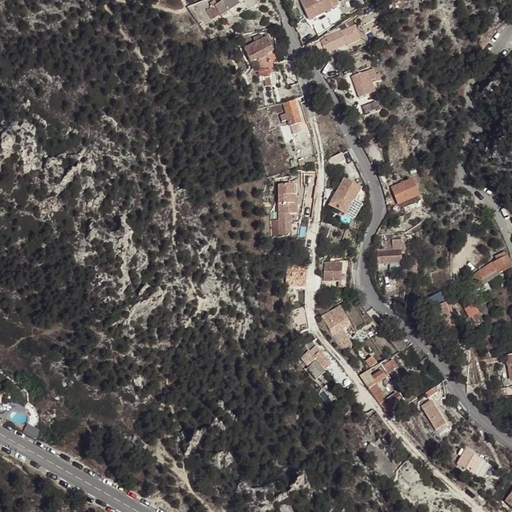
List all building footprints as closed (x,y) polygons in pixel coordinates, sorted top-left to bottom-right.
[(240,5),(237,0),(222,0),(224,2),(208,12),(212,19),(220,14),(221,16),(240,5)] [(304,0),(301,2),(308,17),(316,13),(314,9),(322,5),(324,10),(332,6),(329,0),(304,0)] [(326,52),(346,43),(344,38),(349,36),(346,29),(344,25),(340,28),(342,33),(321,42),(326,52)] [(255,42),(244,47),(252,61),(258,58),(262,59),(266,57),(268,53),(267,51),(272,48),(267,36),(263,38),(262,35),(254,38),(255,42)] [(317,44),(320,54),(326,52),(321,42),(317,44)] [(259,69),(259,78),(262,77),(264,77),(265,78),(270,77),(269,70),(259,69)] [(359,98),(374,93),(367,71),(352,76),(359,98)] [(262,77),(259,78),(259,82),(265,80),(266,87),(272,86),(270,77),(265,78),(264,77),(262,77)] [(304,97),(300,83),(290,86),(294,101),(304,97)] [(301,123),(294,101),(283,104),(290,126),(292,126),(294,134),(301,133),(299,124),(301,123)] [(330,205),(353,220),(361,207),(355,203),(362,191),(344,180),(330,205)] [(399,205),(419,196),(412,181),(393,189),(399,205)] [(306,186),(278,186),(279,237),(298,237),(297,252),(305,253),(310,220),(301,218),(306,186)] [(419,196),(399,205),(402,210),(421,202),(419,196)] [(400,263),(401,263),(401,241),(393,241),(393,251),(378,251),(378,263),(391,263),(400,263)] [(469,289),(498,270),(500,273),(511,267),(511,265),(505,252),(495,257),(497,261),(494,262),(493,262),(464,282),(469,289)] [(325,263),(324,281),(338,282),(342,282),(342,287),(348,288),(350,262),(343,261),(343,264),(325,263)] [(306,279),(307,265),(288,263),(288,265),(283,264),(283,275),(287,275),(286,286),(296,287),(296,278),(306,279)] [(306,288),(306,279),(296,278),(296,287),(306,288)] [(471,316),(477,312),(468,296),(462,299),(471,316)] [(447,309),(451,307),(449,303),(448,303),(447,300),(443,302),(444,304),(431,309),(440,334),(454,328),(447,309)] [(333,311),(328,314),(330,318),(325,320),(333,335),(336,334),(339,340),(346,336),(344,332),(343,330),(351,325),(341,306),(333,310),(333,311)] [(306,310),(295,312),(299,333),(309,331),(306,310)] [(441,337),(455,331),(454,328),(440,334),(441,337)] [(393,343),(399,352),(407,348),(401,338),(393,343)] [(332,365),(316,346),(306,355),(312,364),(308,367),(317,378),(332,365)] [(377,363),(373,357),(366,362),(370,368),(377,363)] [(387,360),(381,364),(390,379),(401,372),(398,368),(397,369),(393,361),(389,363),(387,360)] [(338,364),(330,371),(339,382),(347,375),(338,364)] [(359,377),(368,390),(375,385),(385,400),(379,405),(385,414),(403,402),(397,393),(395,395),(384,380),(387,378),(383,370),(372,377),(368,372),(359,377)] [(422,382),(410,387),(415,398),(427,392),(422,382)] [(368,390),(379,405),(385,400),(375,385),(368,390)] [(435,388),(425,395),(428,399),(435,395),(433,393),(437,391),(435,388)] [(436,431),(446,424),(433,403),(431,404),(429,402),(421,407),(436,431)] [(395,465),(372,444),(367,449),(367,451),(371,454),(369,456),(387,474),(395,465)] [(474,473),(481,462),(465,452),(458,463),(474,473)] [(481,462),(474,473),(479,476),(486,465),(481,462)] [(407,463),(401,469),(416,483),(422,477),(407,463)] [(439,505),(447,496),(436,486),(430,493),(425,489),(424,492),(439,505)]
